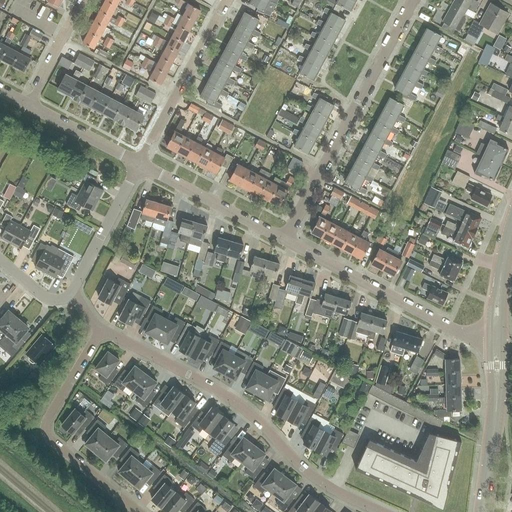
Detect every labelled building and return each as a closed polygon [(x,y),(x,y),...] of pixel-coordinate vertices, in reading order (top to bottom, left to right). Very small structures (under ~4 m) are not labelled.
[(252,0),(250,4),(259,9),(257,12),(270,17),(272,13),(265,9),(269,2),(269,0),(252,0)] [(303,1),(299,0),(294,0),(292,5),(299,9),(303,1)] [(338,0),(336,4),(341,6),(350,11),(355,0),(338,0)] [(444,23),(441,28),(453,34),(455,29),(460,31),(466,20),(466,18),(463,17),(465,14),(468,9),(472,0),(454,0),(442,22),(444,23)] [(106,1),(100,12),(111,18),(117,7),(106,1)] [(336,4),(333,11),(338,12),(341,6),(336,4)] [(484,27),(497,34),(508,14),(491,4),(480,24),(474,21),(467,34),(477,39),(484,27)] [(195,22),(201,11),(190,5),(184,16),(195,22)] [(325,25),(339,33),(345,20),(336,15),(338,12),(333,11),(325,8),(319,20),(326,23),(325,25)] [(100,12),(94,22),(106,28),(109,22),(115,25),(117,21),(111,18),(100,12)] [(246,13),(239,25),(253,33),(252,35),(259,38),(261,34),(254,30),(259,21),(246,13)] [(178,26),(189,32),(195,22),(184,16),(178,26)] [(278,19),(276,23),(281,26),(287,29),(289,25),(283,22),(278,19)] [(166,20),(164,24),(176,31),(172,37),(184,43),(189,32),(178,26),(173,23),(166,20)] [(325,25),(326,23),(319,20),(317,24),(324,28),(320,35),(319,37),(332,45),(339,33),(325,25)] [(94,22),(89,33),(100,39),(106,28),(94,22)] [(239,25),(233,37),(247,45),(245,47),(253,50),(255,46),(248,42),(252,35),(253,33),(239,25)] [(427,29),(420,41),(434,48),(432,51),(440,54),(442,50),(435,47),(441,36),(427,29)] [(30,36),(39,42),(43,36),(33,31),(30,36)] [(9,48),(15,35),(9,32),(6,38),(7,39),(4,45),(0,43),(0,58),(2,60),(9,48)] [(312,32),(310,36),(317,40),(313,47),(312,49),(326,57),(332,45),(319,37),(320,35),(312,32)] [(89,33),(83,44),(94,50),(100,39),(89,33)] [(23,40),(29,43),(32,38),(26,34),(23,40)] [(496,45),(503,49),(508,38),(501,34),(496,45)] [(107,37),(105,41),(114,46),(116,42),(107,37)] [(172,37),(167,47),(167,48),(178,54),(184,43),(172,37)] [(233,37),(226,49),(240,57),(239,59),(246,62),(248,58),(241,54),(245,47),(247,45),(233,37)] [(26,48),(29,43),(23,40),(21,45),(23,47),(26,48)] [(105,41),(103,45),(112,50),(114,46),(105,41)] [(162,44),(161,45),(155,41),(152,46),(164,52),(161,58),(172,64),(178,54),(167,48),(167,47),(162,44)] [(420,41),(414,53),(428,60),(426,64),(434,66),(436,62),(429,58),(432,51),(434,48),(420,41)] [(306,44),(304,48),(311,52),(307,59),(306,61),(320,69),(326,57),(312,49),(313,47),(306,44)] [(23,47),(20,53),(28,58),(32,51),(26,48),(23,47)] [(13,66),(20,53),(9,48),(2,60),(3,60),(3,62),(7,64),(8,63),(13,66)] [(235,66),(239,59),(240,57),(226,49),(220,61),(234,69),(232,71),(240,74),(241,72),(250,77),(251,75),(242,70),(235,66)] [(25,72),(31,59),(28,58),(20,53),(13,66),(15,67),(14,68),(18,70),(19,69),(25,72)] [(414,53),(408,65),(421,72),(420,75),(428,78),(430,74),(422,70),(426,64),(428,60),(414,53)] [(90,72),(92,67),(95,62),(80,54),(75,64),(90,72)] [(299,56),(298,60),(305,64),(299,73),(313,81),(320,69),(306,61),(307,59),(299,56)] [(72,70),(75,60),(64,57),(61,67),(72,70)] [(146,57),(141,66),(148,70),(150,65),(152,61),(146,57)] [(167,75),(172,64),(161,58),(155,69),(167,75)] [(127,60),(123,68),(130,71),(133,63),(127,60)] [(220,61),(213,73),(227,81),(226,83),(233,86),(236,82),(228,78),(232,71),(234,69),(220,61)] [(101,65),(94,78),(99,80),(105,68),(101,65)] [(161,85),(167,75),(155,69),(150,65),(148,70),(153,73),(150,79),(161,85)] [(408,65),(401,77),(415,84),(413,87),(421,90),(423,86),(416,82),(420,75),(421,72),(408,65)] [(70,96),(80,76),(82,74),(76,71),(72,79),(66,75),(58,90),(70,96)] [(213,73),(207,85),(221,93),(219,95),(227,98),(229,94),(222,90),(226,83),(227,81),(213,73)] [(89,87),(78,82),(80,76),(70,96),(81,102),(89,87)] [(410,94),(413,87),(415,84),(401,77),(394,89),(403,94),(401,97),(415,102),(417,98),(410,94)] [(491,88),(505,95),(508,90),(494,83),(491,88)] [(207,85),(200,97),(208,102),(207,105),(221,110),(223,106),(216,102),(219,95),(221,93),(207,85)] [(92,108),(100,93),(89,87),(81,102),(92,108)] [(439,89),(436,96),(441,98),(444,92),(439,89)] [(144,95),(153,100),(156,95),(147,90),(144,95)] [(494,90),(491,96),(508,104),(510,98),(494,90)] [(475,92),(471,99),(477,101),(480,95),(475,92)] [(103,114),(111,99),(100,93),(92,108),(103,114)] [(314,93),(312,97),(319,101),(315,108),(314,110),(328,117),(334,105),(327,101),(327,100),(314,93)] [(151,104),(153,100),(144,95),(142,100),(151,104)] [(229,96),(226,100),(235,105),(238,101),(229,96)] [(114,120),(122,105),(111,99),(103,114),(114,120)] [(390,99),(383,111),(397,118),(395,121),(403,124),(405,120),(398,116),(403,106),(390,99)] [(240,103),(237,108),(243,112),(246,106),(240,103)] [(125,126),(133,111),(122,105),(114,120),(125,126)] [(197,114),(200,110),(191,105),(188,111),(197,115),(197,114)] [(308,105),(306,109),(313,112),(309,120),(308,122),(322,130),(328,117),(314,110),(315,108),(308,105)] [(280,111),(278,115),(297,125),(299,121),(300,119),(286,111),(285,111),(282,109),(281,109),(280,111)] [(197,114),(207,119),(209,115),(200,110),(197,114)] [(133,111),(125,126),(137,132),(144,117),(133,111)] [(383,111),(377,123),(391,130),(389,133),(397,136),(398,133),(405,137),(407,132),(400,129),(399,131),(392,128),(395,121),(397,118),(383,111)] [(206,122),(210,124),(214,117),(209,115),(207,119),(206,122)] [(300,119),(299,121),(306,125),(303,132),(301,134),(315,142),(322,130),(308,122),(309,120),(301,117),(300,119)] [(511,135),(511,121),(505,118),(500,129),(511,135)] [(177,153),(185,138),(180,135),(183,130),(182,129),(186,122),(181,120),(167,148),(177,153)] [(468,139),(474,126),(461,120),(455,133),(468,139)] [(480,121),(478,126),(494,134),(497,128),(480,121)] [(230,126),(222,122),(219,128),(226,132),(230,126)] [(377,123),(371,134),(384,142),(383,145),(391,147),(393,144),(385,140),(389,133),(391,130),(377,123)] [(295,129),(293,133),(300,137),(295,147),(309,154),(315,142),(301,134),(303,132),(295,129)] [(371,134),(364,146),(378,154),(377,157),(384,159),(386,155),(379,151),(383,145),(384,142),(371,134)] [(196,164),(205,148),(200,146),(203,140),(198,137),(195,143),(194,143),(186,158),(196,164)] [(186,158),(194,143),(185,138),(177,153),(186,158)] [(493,183),(509,148),(490,139),(487,146),(481,144),(476,154),(482,157),(474,174),(493,183)] [(262,142),(259,149),(263,151),(267,144),(262,142)] [(206,169),(215,154),(210,151),(212,147),(207,144),(205,149),(205,148),(196,164),(206,169)] [(456,145),(453,151),(459,155),(463,149),(456,145)] [(364,146),(358,158),(372,166),(370,168),(378,171),(380,167),(373,163),(377,157),(378,154),(364,146)] [(221,166),(227,170),(234,159),(227,155),(225,159),(220,156),(223,150),(218,148),(215,154),(206,169),(217,174),(221,166)] [(454,171),(461,157),(448,151),(441,164),(454,171)] [(287,155),(282,152),(279,159),(283,162),(287,155)] [(297,174),(302,163),(293,158),(287,169),(297,174)] [(358,158),(352,170),(365,178),(364,181),(371,183),(373,180),(366,176),(370,168),(372,166),(358,158)] [(239,186),(247,171),(237,165),(229,181),(239,186)] [(352,170),(345,183),(353,188),(352,191),(365,195),(367,191),(360,187),(364,181),(365,178),(352,170)] [(249,192),(257,176),(247,171),(239,186),(249,192)] [(451,183),(464,189),(469,178),(456,172),(451,183)] [(80,191),(98,201),(104,191),(93,185),(96,179),(83,173),(80,179),(86,181),(80,191)] [(279,207),(287,192),(288,192),(294,181),(293,180),(295,176),(290,174),(289,178),(290,178),(287,184),(285,184),(282,189),(277,186),(269,202),(279,207)] [(46,187),(54,190),(59,178),(51,175),(46,187)] [(259,197),(267,181),(257,176),(249,192),(259,197)] [(23,177),(14,195),(21,199),(25,191),(24,190),(29,180),(23,177)] [(269,202),(277,186),(280,181),(275,178),(272,184),(267,181),(259,197),(269,202)] [(10,184),(6,191),(12,194),(16,187),(10,184)] [(486,206),(492,196),(476,188),(476,189),(469,185),(466,191),(474,194),(471,199),(486,206)] [(442,192),(431,187),(424,204),(434,209),(442,192)] [(341,200),(344,194),(334,188),(331,195),(341,200)] [(384,189),(381,194),(386,197),(389,191),(384,189)] [(93,211),(98,201),(80,191),(78,196),(72,193),(66,205),(79,211),(82,206),(93,211)] [(355,199),(351,207),(355,209),(359,201),(355,199)] [(153,224),(159,205),(146,201),(140,220),(153,224)] [(167,247),(172,231),(174,223),(167,221),(171,208),(159,205),(153,224),(165,227),(160,245),(167,247)] [(318,205),(314,212),(319,214),(323,208),(318,205)] [(371,217),(375,210),(365,205),(361,212),(371,217)] [(127,226),(125,232),(131,234),(133,229),(135,229),(141,212),(134,209),(134,210),(127,226)] [(375,210),(371,217),(375,220),(379,212),(375,210)] [(320,216),(311,233),(321,238),(329,223),(323,220),(326,214),(322,212),(320,216)] [(476,229),(481,219),(467,212),(464,218),(452,212),(450,217),(462,222),(476,229)] [(11,244),(21,226),(11,221),(13,217),(7,214),(1,225),(6,228),(1,239),(11,244)] [(435,239),(442,224),(431,219),(424,234),(435,239)] [(188,244),(195,224),(182,220),(178,233),(182,234),(180,242),(188,244)] [(476,229),(462,222),(460,228),(447,222),(445,226),(472,238),(476,229)] [(331,244),(339,228),(329,223),(321,238),(331,244)] [(189,244),(191,237),(203,241),(207,227),(195,224),(188,244),(189,244)] [(21,226),(11,244),(21,250),(27,239),(33,242),(41,229),(34,225),(31,231),(21,226)] [(468,248),(472,238),(445,226),(441,234),(447,237),(449,236),(451,234),(456,236),(454,242),(468,248)] [(341,249),(349,233),(339,228),(331,244),(341,249)] [(178,233),(172,231),(167,247),(173,249),(178,233)] [(361,260),(369,244),(364,241),(368,234),(363,231),(359,239),(351,254),(361,260)] [(351,254),(359,239),(349,233),(341,249),(351,254)] [(421,235),(418,243),(425,246),(428,238),(421,235)] [(224,263),(227,256),(231,243),(218,239),(214,252),(218,253),(216,261),(224,263)] [(208,244),(202,242),(197,260),(203,262),(208,244)] [(47,245),(46,246),(41,243),(35,254),(41,257),(35,268),(45,273),(58,249),(51,245),(50,247),(47,245)] [(239,260),(243,246),(231,243),(227,256),(239,260)] [(408,259),(411,252),(414,246),(407,243),(402,256),(408,259)] [(382,271),(393,251),(387,248),(385,253),(379,250),(371,265),(382,271)] [(66,271),(73,257),(58,249),(45,273),(56,279),(61,268),(66,271)] [(216,253),(207,251),(203,263),(212,266),(216,253)] [(394,277),(402,262),(396,259),(398,254),(393,251),(382,271),(394,277)] [(458,273),(462,263),(448,256),(446,261),(434,255),(432,261),(458,273)] [(262,275),(266,261),(254,258),(250,271),(262,275)] [(417,263),(410,259),(407,265),(414,269),(417,263)] [(245,263),(238,261),(235,272),(242,274),(245,263)] [(273,284),(275,279),(279,265),(266,261),(262,275),(261,280),(266,282),(273,284)] [(453,282),(458,273),(432,261),(429,266),(442,271),(440,276),(453,282)] [(425,267),(417,263),(414,269),(422,273),(425,267)] [(407,267),(402,278),(409,282),(415,271),(407,267)] [(297,297),(302,280),(290,276),(285,290),(284,290),(284,291),(279,289),(280,287),(279,287),(275,302),(274,308),(282,310),(287,294),(297,297)] [(116,284),(108,280),(99,298),(111,305),(117,294),(123,298),(131,285),(119,279),(116,284)] [(302,280),(297,297),(298,297),(296,304),(302,306),(305,296),(311,297),(315,284),(302,280)] [(432,287),(424,283),(422,289),(430,292),(427,299),(443,306),(448,294),(432,287)] [(199,285),(197,290),(211,295),(213,290),(199,285)] [(275,302),(279,287),(273,285),(269,300),(275,302)] [(184,287),(181,294),(187,297),(190,290),(184,287)] [(221,300),(228,302),(230,293),(223,291),(221,300)] [(120,319),(119,321),(125,324),(126,322),(132,325),(138,314),(143,317),(151,302),(141,297),(133,292),(129,300),(119,319),(120,319)] [(325,294),(321,305),(317,304),(313,314),(331,319),(334,311),(337,298),(325,294)] [(201,296),(197,304),(202,307),(206,299),(201,296)] [(350,309),(351,305),(350,304),(351,303),(337,298),(334,311),(347,315),(349,309),(350,309)] [(311,300),(306,315),(312,317),(317,302),(311,300)] [(157,338),(166,320),(160,317),(163,311),(153,306),(146,319),(151,322),(146,333),(157,338)] [(7,334),(18,320),(9,312),(1,322),(0,320),(0,331),(2,330),(7,334)] [(368,337),(374,318),(361,313),(358,323),(352,322),(347,339),(354,341),(356,334),(368,337)] [(241,317),(234,329),(244,335),(250,322),(241,317)] [(166,320),(157,338),(168,344),(173,334),(178,336),(185,323),(176,318),(173,323),(166,320)] [(374,318),(368,337),(367,338),(374,340),(376,333),(382,334),(386,322),(374,318)] [(346,339),(352,322),(343,319),(338,337),(346,339)] [(17,352),(25,342),(20,338),(28,328),(18,320),(7,334),(12,338),(7,343),(17,352)] [(252,322),(248,330),(259,336),(264,328),(252,322)] [(185,340),(180,351),(190,356),(200,338),(194,335),(197,329),(195,328),(187,324),(180,337),(185,340)] [(194,334),(194,335),(200,338),(201,338),(204,330),(197,326),(195,328),(197,329),(194,334)] [(279,326),(277,334),(284,336),(287,329),(279,326)] [(270,332),(266,340),(271,342),(275,335),(274,334),(270,332)] [(405,349),(409,336),(396,332),(392,345),(405,349)] [(39,364),(44,369),(52,360),(47,356),(55,346),(42,335),(32,347),(33,348),(27,355),(38,365),(39,364)] [(200,338),(190,356),(202,362),(207,352),(212,354),(220,341),(210,336),(207,341),(201,338),(200,338)] [(421,346),(422,342),(421,342),(422,340),(409,336),(405,349),(418,353),(420,346),(421,346)] [(387,339),(380,337),(376,349),(383,351),(387,339)] [(219,358),(214,368),(225,374),(234,356),(228,352),(231,347),(221,342),(214,355),(219,358)] [(392,345),(390,352),(403,356),(405,349),(392,345)] [(327,359),(330,352),(323,349),(320,356),(327,359)] [(234,356),(225,374),(236,380),(241,370),(246,372),(253,359),(244,354),(237,350),(234,356)] [(436,350),(434,353),(444,359),(446,355),(436,350)] [(108,352),(96,369),(102,374),(99,379),(108,386),(117,374),(112,370),(119,361),(108,352)] [(417,376),(425,361),(417,357),(409,371),(417,376)] [(446,373),(460,373),(460,371),(462,371),(461,367),(459,367),(459,360),(446,361),(446,373)] [(252,378),(246,389),(257,394),(267,376),(261,373),(264,367),(254,362),(247,375),(252,378)] [(343,386),(349,373),(330,363),(326,370),(335,375),(332,380),(343,386)] [(352,364),(350,372),(356,374),(358,366),(352,364)] [(286,365),(283,371),(289,374),(292,368),(286,365)] [(381,365),(380,381),(389,382),(390,366),(381,365)] [(123,372),(114,384),(123,391),(127,386),(133,391),(146,375),(135,366),(128,376),(123,372)] [(305,368),(302,374),(308,378),(311,371),(305,368)] [(267,376),(257,395),(268,401),(274,390),(279,393),(286,380),(276,374),(270,371),(267,376)] [(446,386),(460,385),(460,384),(462,384),(462,379),(460,379),(460,373),(446,373),(446,386)] [(146,375),(133,391),(140,396),(137,401),(146,408),(155,396),(150,392),(157,383),(146,375)] [(372,385),(369,391),(434,424),(441,427),(444,421),(372,385)] [(447,398),(460,398),(460,396),(462,396),(462,392),(460,392),(460,385),(446,386),(447,398)] [(328,386),(325,393),(332,397),(335,390),(328,386)] [(403,395),(406,387),(400,386),(398,394),(403,395)] [(162,393),(153,405),(162,412),(165,407),(172,412),(185,395),(174,387),(167,396),(162,393)] [(284,388),(277,401),(282,404),(276,414),(287,420),(297,401),(300,396),(284,388)] [(110,408),(113,403),(110,401),(114,395),(108,391),(100,401),(110,408)] [(185,395),(172,412),(179,417),(175,422),(184,428),(193,416),(189,413),(196,403),(185,395)] [(439,399),(439,402),(439,405),(447,404),(447,412),(461,411),(461,409),(463,409),(462,405),(461,405),(460,398),(447,398),(439,399)] [(297,401),(287,420),(298,426),(304,415),(309,418),(316,405),(306,400),(304,405),(297,401)] [(168,417),(172,412),(165,407),(162,412),(168,417)] [(135,408),(129,416),(136,421),(142,413),(135,408)] [(200,414),(191,426),(200,433),(202,430),(209,435),(223,416),(212,408),(205,417),(200,414)] [(82,415),(75,409),(62,425),(73,434),(80,425),(85,429),(94,417),(86,410),(82,415)] [(144,415),(138,423),(144,428),(151,420),(144,415)] [(223,416),(209,435),(216,440),(208,449),(217,456),(232,437),(227,434),(234,424),(223,416)] [(311,418),(304,431),(309,434),(304,444),(315,450),(325,431),(318,428),(321,423),(311,418)] [(93,435),(85,444),(96,453),(109,437),(103,432),(106,427),(98,420),(88,431),(93,435)] [(195,433),(189,428),(181,439),(185,442),(188,438),(190,440),(195,433)] [(325,431),(315,450),(326,456),(332,445),(337,448),(344,435),(334,430),(331,435),(325,431)] [(354,448),(360,435),(348,430),(342,442),(354,448)] [(443,510),(461,442),(430,433),(417,461),(370,440),(356,469),(443,510)] [(169,436),(164,443),(171,448),(176,441),(169,436)] [(109,437),(96,453),(107,462),(114,453),(119,456),(128,445),(119,438),(116,442),(109,437)] [(232,444),(223,456),(232,463),(236,458),(242,463),(255,446),(244,438),(237,447),(232,444)] [(255,446),(242,463),(249,468),(245,473),(254,479),(263,468),(259,464),(266,455),(255,446)] [(126,463),(119,472),(129,481),(142,465),(136,459),(140,455),(131,447),(121,459),(126,463)] [(142,465),(129,481),(140,489),(147,480),(152,484),(161,472),(153,465),(149,470),(142,465)] [(205,465),(201,471),(205,474),(206,473),(210,468),(205,465)] [(211,469),(207,475),(213,479),(217,474),(211,469)] [(273,494),(285,477),(274,469),(267,478),(262,474),(253,486),(262,493),(266,488),(273,494)] [(183,470),(179,475),(184,479),(188,474),(183,470)] [(160,490),(152,500),(162,508),(176,492),(169,487),(173,482),(164,475),(155,487),(160,490)] [(187,481),(193,485),(197,480),(191,476),(187,481)] [(285,477),(273,494),(279,499),(276,503),(280,507),(278,509),(283,511),(294,498),(289,495),(296,485),(285,477)] [(176,492),(162,508),(167,511),(176,511),(181,508),(185,511),(195,500),(186,493),(182,497),(176,492)] [(297,501),(288,511),(313,511),(320,503),(309,495),(302,504),(297,501)] [(204,511),(207,510),(198,503),(190,511),(204,511)] [(320,503),(313,511),(330,511),(331,511),(320,503)]
